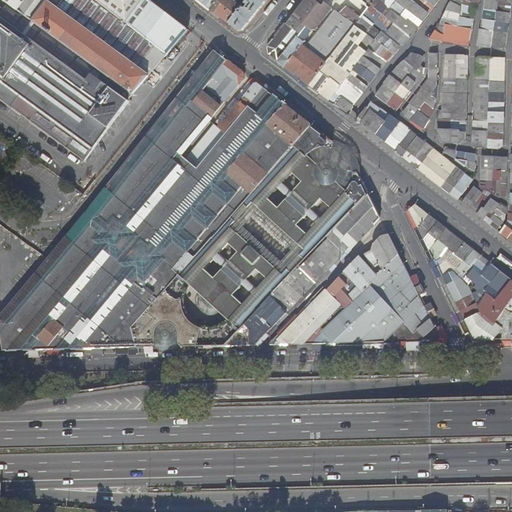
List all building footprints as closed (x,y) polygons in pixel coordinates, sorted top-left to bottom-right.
[(128,101),(132,96),(117,84),(78,55),(35,24),(1,0),(0,0),(0,99),(85,161),(107,131),(129,102),(128,101)] [(1,0),(35,24),(78,55),(117,84),(132,96),(148,77),(103,43),(58,10),(65,0),(96,0),(121,20),(167,56),(190,31),(149,0),(1,0)] [(103,43),(148,77),(161,62),(167,56),(121,20),(96,0),(65,0),(58,10),(103,43)] [(198,0),(211,10),(218,0),(198,0)] [(218,0),(211,10),(229,23),(247,1),(245,0),(218,0)] [(267,0),(247,0),(247,1),(229,23),(239,31),(243,31),(267,0)] [(305,0),(265,51),(310,86),(361,18),(349,8),(342,16),(339,14),(341,12),(337,8),(335,10),(336,11),(306,48),(303,46),(313,32),(311,30),(316,30),(332,8),(322,0),(305,0)] [(375,0),(369,8),(361,18),(310,86),(346,114),(400,44),(403,46),(437,0),(375,0)] [(439,23),(433,31),(427,39),(452,43),(469,45),(476,5),(477,0),(484,0),(476,46),(505,49),(511,10),(511,0),(449,0),(446,9),(439,23)] [(0,345),(0,348),(4,351),(115,349),(214,237),(312,125),(284,104),(264,88),(247,108),(239,117),(225,134),(219,142),(197,168),(186,159),(182,155),(226,102),(220,97),(214,92),(40,295),(229,61),(215,50),(0,315),(0,333),(1,338),(4,340),(2,343),(0,345)] [(409,52),(392,70),(375,95),(395,110),(427,67),(422,67),(423,57),(420,53),(409,52)] [(429,52),(427,78),(400,112),(425,129),(437,98),(438,52),(429,52)] [(437,120),(437,129),(435,130),(442,143),(459,144),(465,139),(469,54),(444,54),(441,111),(438,111),(437,120)] [(505,57),(475,56),(474,145),(503,146),(503,109),(505,57)] [(224,92),(220,97),(226,102),(245,78),(244,73),(229,61),(40,295),(214,92),(218,88),(224,92)] [(262,87),(252,79),(236,99),(247,108),(264,88),(262,87)] [(247,108),(236,99),(230,105),(214,125),(225,134),(239,117),(247,108)] [(370,102),(355,121),(458,200),(473,179),(419,136),(370,102)] [(333,232),(369,195),(352,161),(346,151),(312,125),(214,237),(115,349),(224,346),(240,329),(263,305),(333,232)] [(225,134),(214,125),(200,142),(186,159),(197,168),(219,142),(225,134)] [(477,154),(446,149),(443,152),(465,166),(475,171),(477,154)] [(505,225),(500,232),(511,242),(511,154),(510,220),(506,225),(505,225)] [(474,185),(461,203),(498,231),(503,223),(506,205),(507,157),(481,156),(481,170),(478,170),(477,179),(481,180),(480,180),(480,189),(474,185)] [(351,249),(381,219),(369,195),(333,232),(349,248),(351,249)] [(409,210),(442,275),(451,270),(463,281),(482,257),(416,205),(409,210)] [(263,305),(279,321),(349,248),(333,232),(263,305)] [(359,258),(274,345),(289,345),(312,344),(370,285),(369,284),(399,254),(388,234),(381,236),(374,243),(373,249),(359,258)] [(370,285),(312,344),(337,344),(389,342),(442,341),(399,254),(369,284),(370,285)] [(511,279),(482,257),(463,281),(451,270),(442,275),(474,340),(511,339),(511,279)] [(256,345),(279,321),(263,305),(240,329),(256,345)] [(256,345),(240,329),(224,346),(250,346),(256,346),(256,345)]
